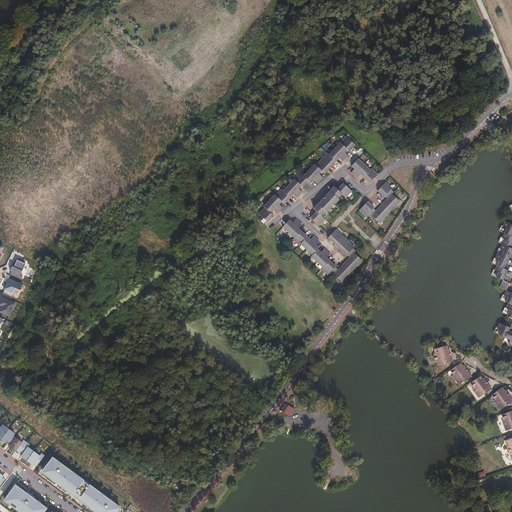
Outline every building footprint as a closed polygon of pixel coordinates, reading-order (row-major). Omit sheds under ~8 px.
[(339,143),(346,150),(348,151),(354,145),(345,137),(339,143)] [(334,149),(345,159),(347,156),(344,153),(346,150),(339,143),(334,149)] [(329,155),(336,161),(338,159),(342,162),(345,159),(334,149),(329,155)] [(322,160),(330,168),(336,161),(329,155),(327,154),(322,160)] [(364,165),(357,159),(351,167),(354,169),(351,173),(354,176),(364,165)] [(316,166),(321,172),(324,174),(330,168),(322,160),(316,166)] [(309,172),(320,181),(322,178),(319,175),(321,172),(316,166),(315,165),(309,172)] [(364,165),(354,176),(357,178),(360,175),(363,177),(369,170),(364,165)] [(369,183),(377,174),(371,168),(369,170),(363,177),(369,183)] [(304,177),(309,182),(311,184),(313,181),(317,184),(320,181),(309,172),(304,177)] [(295,181),(302,187),(303,188),(309,182),(304,177),(301,174),(295,181)] [(289,187),(300,196),(302,194),(299,190),(302,187),(295,181),(289,187)] [(392,188),(386,182),(378,191),(384,196),(385,196),(386,194),(391,189),(392,188)] [(343,184),(337,190),(343,195),(346,198),(352,192),(343,184)] [(284,192),(291,199),(293,196),(297,199),(300,196),(289,187),(284,192)] [(343,195),(337,190),(334,187),(330,192),(338,199),(343,195)] [(394,192),(391,189),(386,194),(389,197),(388,198),(382,205),(390,211),(395,206),(397,207),(400,204),(398,202),(400,201),(392,194),(394,192)] [(276,197),(282,203),(285,205),(291,199),(284,192),(282,191),(276,197)] [(338,199),(330,192),(326,196),(335,204),(338,199)] [(270,202),(280,212),(283,210),(279,206),(282,203),(276,197),(275,196),(270,202)] [(335,204),(326,196),(322,200),(331,208),(335,204)] [(331,208),(322,200),(318,205),(327,212),(331,208)] [(265,209),(271,215),(274,212),(277,215),(280,212),(270,202),(264,208),(265,209)] [(368,202),(360,210),(366,216),(368,215),(373,209),(374,208),(374,207),(368,202)] [(327,212),(318,205),(314,209),(317,212),(322,217),(327,212)] [(373,209),(368,215),(371,217),(372,216),(380,222),(381,221),(383,222),(386,219),(384,218),(390,211),(382,205),(376,211),(375,212),(373,209)] [(259,216),(268,224),(274,218),(271,215),(265,209),(259,216)] [(311,219),(320,227),(326,220),(322,217),(317,212),(311,219)] [(290,221),(283,229),(289,234),(299,223),(296,221),(293,224),(290,221)] [(511,232),(511,223),(505,221),(503,225),(507,227),(504,233),(511,236),(511,232)] [(295,239),(302,232),(299,230),(302,226),(299,223),(289,234),(295,239)] [(343,236),(337,230),(329,239),(335,245),(343,236)] [(302,245),(308,238),(302,232),(295,239),(294,240),(301,246),(302,245)] [(511,236),(504,233),(502,237),(506,238),(503,244),(510,247),(511,243),(511,236)] [(350,241),(343,236),(335,245),(338,247),(342,250),(350,241)] [(308,251),(318,240),(315,237),(311,240),(308,238),(302,245),(308,251)] [(314,256),(319,251),(320,249),(318,246),(321,243),(318,240),(308,251),(314,256)] [(356,247),(350,241),(342,250),(344,252),(348,256),(349,255),(350,254),(355,248),(356,247)] [(511,247),(510,247),(503,244),(502,244),(500,248),(504,250),(501,255),(508,259),(511,250),(511,247)] [(358,251),(355,248),(350,254),(353,257),(351,258),(346,264),(354,271),(359,264),(361,266),(364,263),(362,261),(364,259),(356,253),(358,251)] [(319,263),(329,252),(326,250),(322,253),(319,251),(314,256),(313,257),(319,263)] [(325,268),(331,262),(328,259),(332,255),(329,252),(319,263),(325,268)] [(504,268),(508,259),(501,255),(498,254),(496,258),(499,260),(497,265),(504,268)] [(11,271),(9,274),(20,279),(23,272),(21,271),(26,260),(17,256),(13,263),(12,263),(9,270),(11,271)] [(332,274),(336,269),(337,268),(338,267),(331,262),(325,268),(325,269),(331,275),(332,274)] [(354,271),(346,264),(340,270),(339,272),(336,269),(332,274),(335,277),(337,275),(344,281),(346,280),(347,282),(350,278),(348,276),(354,271)] [(497,277),(503,280),(508,270),(504,268),(497,265),(495,270),(499,272),(497,277)] [(23,285),(10,279),(5,289),(5,290),(4,293),(13,298),(18,289),(21,290),(23,285)] [(2,298),(0,302),(0,311),(8,315),(11,309),(12,310),(15,304),(2,298)] [(509,331),(510,327),(503,324),(501,329),(499,334),(505,337),(509,331)] [(449,352),(450,352),(449,350),(448,345),(435,349),(437,355),(438,359),(437,360),(439,365),(454,361),(452,355),(450,355),(449,352)] [(461,363),(451,370),(457,379),(456,379),(460,385),(473,376),(469,371),(467,372),(465,369),(466,369),(461,363)] [(482,375),(472,383),(477,391),(477,392),(480,397),(492,388),(489,383),(487,384),(485,382),(486,381),(482,375)] [(502,387),(492,394),(499,403),(497,404),(501,409),(511,400),(511,398),(510,395),(508,396),(506,394),(507,393),(502,387)] [(511,410),(502,414),(506,424),(505,424),(507,430),(511,428),(511,410)] [(0,440),(9,429),(4,425),(6,422),(2,419),(0,422),(0,440)] [(7,443),(10,446),(18,436),(20,433),(16,430),(13,433),(9,429),(0,440),(0,441),(6,445),(7,443)] [(16,450),(19,452),(29,439),(25,436),(22,439),(18,436),(10,446),(9,448),(14,452),(16,450)] [(21,457),(27,461),(36,449),(30,445),(32,442),(29,439),(19,452),(22,455),(21,457)] [(36,449),(27,461),(34,467),(36,465),(39,467),(48,454),(44,451),(42,454),(36,449)] [(51,457),(39,473),(91,511),(116,511),(119,508),(51,457)] [(43,511),(46,509),(13,485),(1,502),(15,511),(43,511)]
